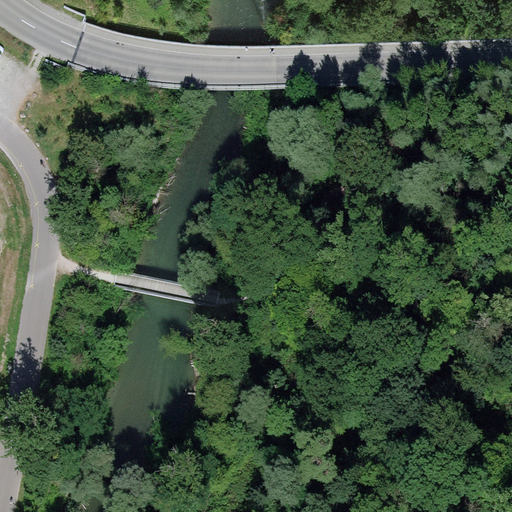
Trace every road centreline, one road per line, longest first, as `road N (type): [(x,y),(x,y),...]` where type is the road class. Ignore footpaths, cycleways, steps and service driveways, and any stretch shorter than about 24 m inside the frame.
road 1 (track): [(44,259),(246,302),(288,277),(316,207),(339,191),(395,182),(511,192)]
road 2 (tertiary): [(511,63),(247,71),(140,64),(76,47),(0,2)]
